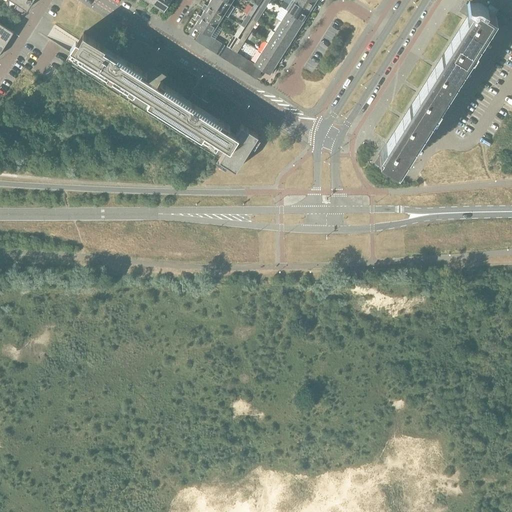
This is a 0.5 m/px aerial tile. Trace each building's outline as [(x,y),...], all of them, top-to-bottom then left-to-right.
[(32,0),(19,0),(17,4),(26,10),(32,0)] [(163,11),(170,0),(154,0),(153,4),(163,10),(163,11)] [(210,0),(208,4),(223,14),(227,17),(234,6),(230,4),(224,0),(210,0)] [(266,0),(264,0),(260,8),(263,10),(269,2),(266,0)] [(294,0),(288,10),(303,21),(304,20),(307,22),(309,19),(306,17),(310,10),(294,0)] [(316,0),(293,0),(294,0),(310,10),(311,9),(313,11),(315,8),(312,6),(316,0)] [(386,143),(374,163),(384,169),(393,175),(397,168),(399,169),(400,168),(496,16),(495,15),(495,14),(485,7),(489,2),(489,0),(469,0),(468,4),(463,12),(468,15),(467,15),(467,16),(465,20),(444,53),(442,55),(411,103),(410,106),(386,143)] [(511,0),(489,0),(489,2),(499,8),(511,15),(511,0)] [(489,2),(485,7),(495,14),(499,8),(489,2)] [(217,25),(223,14),(208,4),(207,6),(204,4),(202,7),(205,9),(201,15),(217,25)] [(251,17),(256,8),(252,6),(247,15),(251,17)] [(259,10),(253,19),(257,21),(262,12),(259,10)] [(288,10),(281,21),(297,31),(297,30),(300,32),(302,29),(299,27),(303,21),(288,10)] [(194,25),(201,30),(206,33),(210,35),(217,25),(201,15),(200,16),(197,14),(195,17),(198,19),(194,25)] [(244,27),(249,19),(246,17),(240,25),(244,27)] [(252,21),(247,29),(250,31),(255,23),(252,21)] [(292,38),(297,31),(281,21),(274,32),(290,42),(290,41),(293,43),(295,40),(292,38)] [(0,35),(7,40),(13,31),(0,22),(0,35)] [(145,77),(147,74),(123,58),(127,52),(113,43),(109,49),(83,33),(79,40),(55,24),(54,25),(78,40),(74,47),(71,52),(47,37),(46,38),(70,53),(69,54),(134,95),(136,91),(149,99),(146,103),(216,147),(219,143),(226,147),(218,159),(227,165),(235,170),(251,145),(257,135),(258,134),(241,124),(235,133),(228,129),(230,126),(203,109),(207,102),(193,93),(189,100),(160,82),(158,85),(145,77)] [(237,38),(243,30),(239,27),(234,36),(237,38)] [(195,40),(200,44),(206,33),(201,30),(195,40)] [(249,33),(245,31),(240,40),(243,42),(249,33)] [(274,32),(267,42),(272,45),(283,52),(284,51),(287,53),(289,50),(286,48),(290,42),(274,32)] [(210,35),(206,33),(200,44),(205,47),(212,36),(210,35)] [(217,40),(212,36),(205,47),(210,50),(217,40)] [(231,40),(227,46),(232,49),(239,39),(237,38),(234,36),(231,40)] [(239,39),(232,49),(237,52),(241,47),(243,42),(240,40),(239,39)] [(222,43),(217,40),(210,50),(215,53),(222,43)] [(283,52),(272,45),(267,42),(261,53),(272,60),(277,63),(277,62),(280,64),(282,60),(279,59),(283,52)] [(227,46),(222,43),(215,53),(221,57),(227,46)] [(221,57),(225,60),(232,49),(227,46),(221,57)] [(237,53),(237,52),(232,49),(225,60),(230,63),(237,53)] [(237,53),(230,63),(236,66),(242,56),(237,53)] [(254,63),(257,66),(262,69),(270,74),(270,73),(271,72),(273,74),(275,71),(272,69),(277,63),(272,60),(261,53),(254,63)] [(241,69),(247,59),(242,56),(236,66),(241,69)] [(241,69),(246,72),(252,62),(247,59),(241,69)] [(254,63),(252,62),(246,72),(251,76),(257,66),(254,63)] [(256,79),(262,69),(257,66),(251,76),(256,79)]
